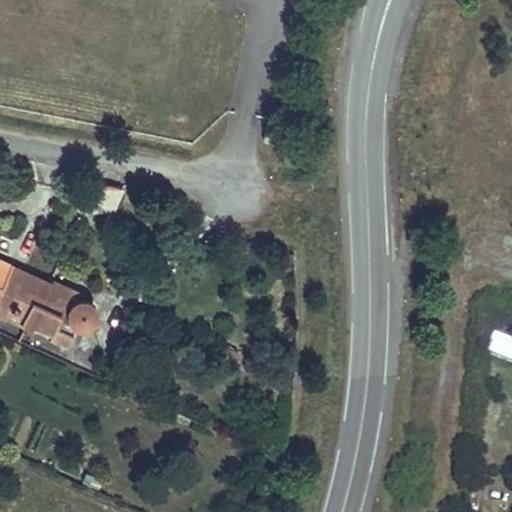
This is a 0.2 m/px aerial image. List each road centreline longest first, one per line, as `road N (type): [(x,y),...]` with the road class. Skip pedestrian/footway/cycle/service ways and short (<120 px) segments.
road 1 (tertiary): [(341,511),(365,389),(371,306),(364,143),(373,65)]
road 2 (track): [(433,511),(444,484),(460,265),(477,256),(511,269)]
road 3 (residential): [(235,189),(0,141)]
